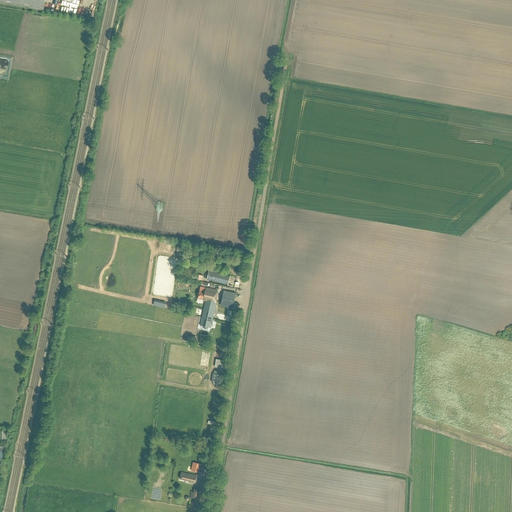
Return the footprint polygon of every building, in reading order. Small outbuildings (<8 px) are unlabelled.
[(0,0),(0,2),(43,10),(44,0),(0,0)] [(56,2),(54,10),(61,12),(63,3),(56,2)] [(228,284),(230,276),(209,271),(207,279),(228,284)] [(204,296),(206,288),(200,286),(198,298),(203,299),(203,300),(206,301),(204,308),(214,311),(217,300),(213,299),(213,298),(204,296)] [(213,299),(217,300),(218,294),(216,294),(217,290),(206,288),(204,296),(213,298),(213,299)] [(232,308),(236,293),(224,290),(220,305),(232,308)] [(166,302),(154,300),(153,306),(165,308),(166,302)] [(212,319),(214,311),(204,308),(202,317),(212,319)] [(210,328),(212,319),(202,317),(200,325),(210,328)] [(215,367),(222,367),(225,368),(226,360),(216,359),(215,367)] [(211,381),(211,373),(208,373),(207,382),(204,382),(203,388),(209,388),(209,381),(211,381)] [(222,384),(223,375),(213,373),(211,382),(222,384)] [(189,475),(182,473),(181,479),(189,481),(188,482),(195,484),(197,476),(190,473),(189,475)] [(200,500),(202,490),(194,488),(193,492),(191,491),(190,497),(200,500)]
